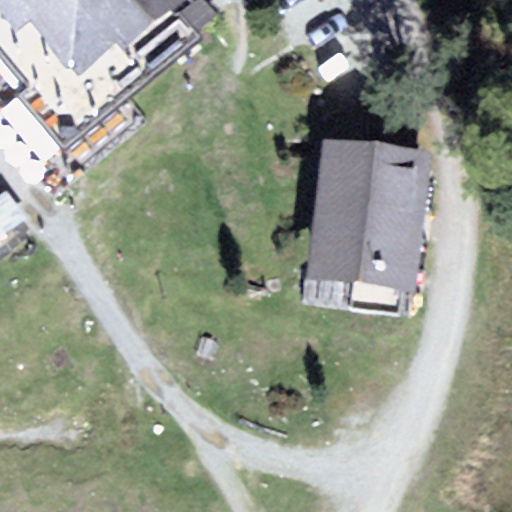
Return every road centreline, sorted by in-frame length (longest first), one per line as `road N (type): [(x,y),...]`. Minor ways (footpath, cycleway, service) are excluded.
road 1 (track): [(378,511),(422,417),(445,327),(462,181),(456,123),(402,0)]
road 2 (track): [(244,511),(198,426),(136,358),(0,167)]
road 3 (track): [(388,486),(265,456),(198,426)]
